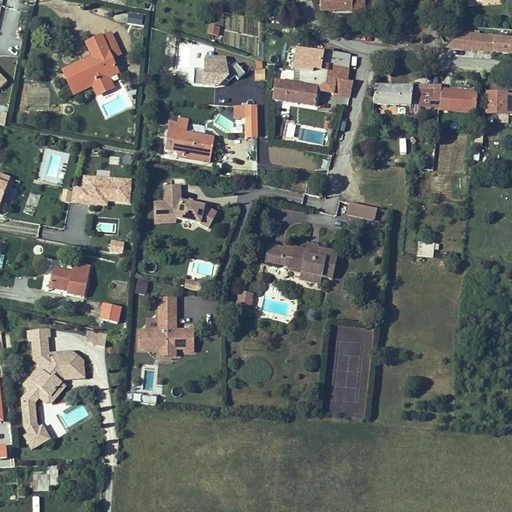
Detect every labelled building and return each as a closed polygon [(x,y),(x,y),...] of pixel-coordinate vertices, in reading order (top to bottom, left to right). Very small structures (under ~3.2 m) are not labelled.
[(319,0),(320,11),(363,10),(363,0),(319,0)] [(126,23),(142,26),(144,15),(128,13),(126,23)] [(208,25),(207,36),(218,36),(219,26),(208,25)] [(464,30),(446,47),(488,50),(490,33),(464,30)] [(84,66),(82,62),(62,72),(71,91),(93,80),(100,94),(112,89),(108,78),(105,74),(116,69),(100,37),(86,44),(92,58),(94,62),(84,66)] [(321,53),(297,50),(294,70),(301,71),(313,73),(314,71),(324,72),(327,73),(329,65),(348,68),(350,56),(333,53),(333,51),(322,50),(321,53)] [(202,70),(191,69),(191,84),(213,85),(214,76),(221,76),(225,80),(231,75),(235,79),(242,73),(232,63),(224,70),(221,57),(203,56),(202,70)] [(92,58),(82,62),(84,66),(94,62),(92,58)] [(327,77),(334,78),(346,80),(348,69),(348,68),(329,65),(327,73),(327,77)] [(264,68),(254,69),(254,81),(265,80),(264,68)] [(118,73),(116,69),(105,74),(108,78),(118,73)] [(316,91),(321,92),(324,72),(314,71),(313,73),(301,71),(300,84),(274,81),(272,100),(314,106),(316,91)] [(321,92),(331,93),(334,78),(327,77),(327,73),(324,72),(321,92)] [(0,90),(8,82),(0,74),(0,90)] [(352,81),(346,80),(334,78),(331,93),(349,97),(352,81)] [(97,96),(100,94),(93,80),(71,91),(73,94),(91,86),(97,96)] [(374,86),(373,105),(439,107),(441,89),(441,88),(374,86)] [(475,112),(477,92),(441,89),(439,107),(438,109),(475,112)] [(506,93),(486,92),(485,112),(511,112),(511,93),(506,94),(506,93)] [(244,107),(245,132),(245,137),(256,136),(255,106),(244,107)] [(235,132),(245,132),(244,107),(234,107),(235,132)] [(186,125),(170,122),(165,149),(187,153),(186,158),(209,162),(213,139),(212,138),(184,133),(186,125)] [(186,158),(187,153),(165,149),(164,154),(186,158)] [(0,183),(6,186),(9,178),(0,175),(0,183)] [(164,202),(162,202),(163,220),(177,219),(200,224),(208,228),(216,213),(203,206),(180,201),(179,185),(163,187),(164,202)] [(163,220),(162,202),(154,203),(156,224),(176,223),(177,219),(163,220)] [(376,209),(349,203),(347,215),(373,220),(376,209)] [(386,222),(387,213),(378,212),(377,221),(386,222)] [(123,254),(123,242),(110,241),(109,253),(123,254)] [(268,244),(265,261),(285,265),(286,259),(292,260),(291,266),(290,271),(301,273),(300,274),(320,278),(320,277),(330,279),(336,252),(316,247),(315,251),(306,249),(284,245),(284,247),(268,244)] [(89,267),(72,264),(70,273),(52,269),(48,287),(67,290),(66,294),(83,297),(89,267)] [(320,278),(300,274),(300,279),(319,283),(320,278)] [(148,283),(137,281),(135,293),(146,295),(148,283)] [(199,283),(187,281),(185,288),(198,290),(199,283)] [(249,311),(250,309),(253,294),(238,291),(235,308),(249,311)] [(117,323),(120,308),(103,304),(100,320),(117,323)] [(176,313),(158,313),(158,337),(139,338),(139,357),(159,357),(164,360),(170,360),(175,357),(183,356),(183,359),(194,359),(193,337),(183,337),(183,340),(176,340),(176,313)] [(85,343),(104,347),(107,334),(87,330),(85,343)] [(46,335),(31,335),(31,357),(37,362),(35,364),(39,368),(29,379),(45,394),(58,380),(53,376),(56,372),(60,372),(60,378),(80,377),(80,360),(69,350),(46,351),(46,335)] [(39,368),(35,364),(20,381),(26,386),(18,395),(18,402),(27,400),(29,421),(45,435),(50,429),(38,419),(36,422),(33,419),(31,399),(35,394),(41,399),(42,400),(48,400),(62,383),(58,380),(45,394),(29,379),(39,368)] [(142,396),(142,404),(156,405),(156,396),(142,396)] [(27,400),(18,402),(20,425),(28,431),(24,435),(37,445),(45,435),(29,421),(27,400)] [(48,466),(49,475),(57,474),(57,466),(48,466)] [(33,476),(33,486),(42,486),(42,491),(49,491),(48,475),(33,476)]
